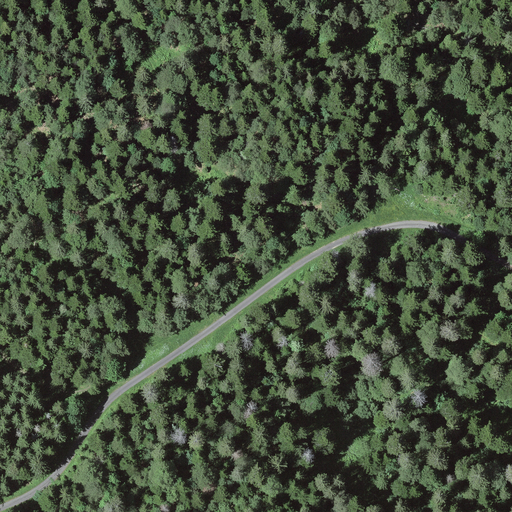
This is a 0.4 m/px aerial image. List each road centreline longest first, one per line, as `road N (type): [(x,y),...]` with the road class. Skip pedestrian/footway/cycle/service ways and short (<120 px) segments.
road 1 (track): [(182,351),(326,249),(390,226),(432,226)]
road 2 (track): [(0,508),(48,483),(98,411),(182,351)]
